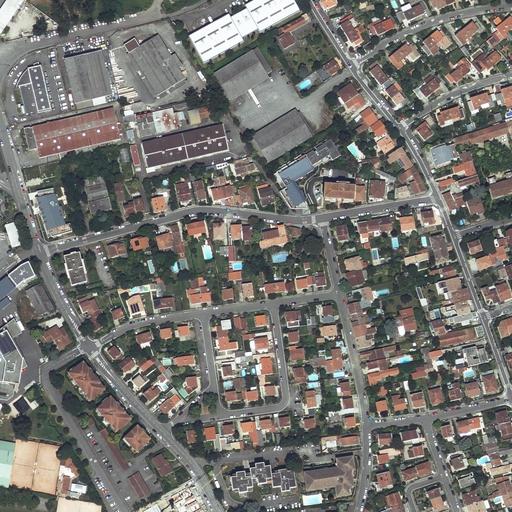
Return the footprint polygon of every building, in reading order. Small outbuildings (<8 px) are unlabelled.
[(7,0),(0,10),(0,28),(2,30),(23,0),(7,0)] [(300,11),(293,0),(254,0),(245,5),(246,9),(230,18),(228,14),(188,36),(204,63),(244,42),(242,38),(258,30),(260,33),(300,11)] [(334,5),(334,4),(336,3),(335,0),(319,0),(324,10),(334,5)] [(439,6),(440,8),(446,6),(443,0),(435,0),(434,1),(434,0),(430,0),(433,8),(439,6)] [(419,3),(419,6),(412,9),(416,18),(421,15),(420,12),(426,10),(422,2),(419,3)] [(408,18),(410,21),(416,18),(412,9),(403,12),(402,10),(399,12),(403,20),(408,18)] [(279,38),(284,48),(294,42),(289,32),(311,20),(307,13),(302,16),(303,18),(283,29),(282,27),(277,30),(281,36),(279,38)] [(343,28),(341,29),(345,36),(354,30),(351,25),(356,21),(352,15),(339,22),(343,28)] [(388,17),(389,18),(381,22),(382,24),(385,32),(391,29),(390,27),(396,24),(391,15),(388,17)] [(511,19),(509,22),(507,20),(503,23),(509,31),(511,28),(511,19)] [(480,34),(484,31),(481,27),(476,23),(471,27),(469,25),(465,29),(471,36),(478,31),(480,34)] [(498,27),(499,30),(492,36),(492,37),(498,43),(504,38),(502,36),(509,31),(503,23),(498,27)] [(379,32),(380,34),(385,32),(382,24),(374,27),(373,25),(369,26),(373,35),(379,32)] [(468,41),(467,39),(471,36),(465,29),(460,33),(461,35),(457,38),(462,46),(468,41)] [(361,33),(357,35),(354,30),(345,36),(349,41),(351,40),(355,46),(365,39),(361,33)] [(439,34),(437,32),(430,37),(436,45),(439,42),(441,45),(445,42),(444,41),(448,39),(441,32),(439,34)] [(129,53),(131,52),(158,95),(186,78),(179,68),(172,56),(159,35),(140,46),(135,38),(124,45),(129,53)] [(432,53),(431,52),(438,47),(436,45),(430,37),(423,43),(424,45),(421,47),(428,56),(432,53)] [(492,47),(498,43),(492,37),(487,41),(492,47)] [(403,47),(398,51),(404,58),(409,55),(413,61),(419,56),(410,45),(405,49),(403,47)] [(258,47),(247,53),(261,76),(266,73),(272,70),(258,47)] [(464,47),(460,49),(467,57),(470,54),(464,47)] [(481,49),(475,55),(478,57),(483,52),(481,49)] [(489,52),(491,55),(488,58),(494,65),(499,61),(497,59),(499,57),(493,49),(489,52)] [(64,59),(74,103),(111,94),(101,50),(64,59)] [(388,59),(390,61),(397,70),(400,68),(398,64),(404,58),(398,51),(393,55),(395,57),(393,59),(392,57),(388,59)] [(127,55),(154,98),(158,95),(131,52),(129,53),(127,55)] [(247,53),(226,65),(241,88),(261,76),(247,53)] [(487,67),(489,69),(494,65),(488,58),(484,53),(481,56),(475,61),(476,63),(473,66),(479,74),(483,71),(487,67)] [(172,56),(179,68),(182,65),(175,54),(172,56)] [(324,74),(327,78),(340,69),(334,60),(325,66),(328,71),(324,74)] [(462,63),(463,65),(457,70),(463,78),(468,74),(466,72),(470,68),(465,61),(462,63)] [(19,88),(25,115),(50,110),(40,66),(38,66),(37,62),(33,65),(34,67),(30,68),(28,69),(26,70),(23,71),(21,74),(19,76),(17,79),(16,82),(15,85),(15,89),(19,88)] [(373,73),(371,75),(374,80),(383,73),(377,66),(378,65),(376,62),(368,68),(373,73)] [(226,65),(210,74),(216,83),(213,84),(222,99),(228,96),(241,88),(226,65)] [(455,80),(457,82),(463,78),(457,70),(451,75),(450,73),(445,77),(451,84),(455,80)] [(383,73),(374,80),(379,85),(381,83),(385,88),(392,81),(390,79),(388,80),(383,73)] [(261,76),(241,88),(243,91),(263,79),(261,76)] [(432,79),(430,77),(424,82),(427,86),(432,93),(442,85),(435,76),(432,79)] [(158,95),(161,100),(186,84),(185,82),(188,81),(186,78),(158,95)] [(392,81),(385,88),(388,93),(387,95),(390,99),(398,93),(401,91),(392,81)] [(331,103),(335,110),(358,94),(354,90),(352,91),(349,86),(338,93),(340,97),(331,103)] [(426,95),(427,97),(432,93),(427,86),(420,91),(418,88),(414,91),(421,100),(426,95)] [(505,103),(504,99),(511,96),(511,95),(509,87),(503,89),(504,92),(498,94),(500,100),(501,104),(505,103)] [(241,88),(228,96),(230,99),(243,91),(241,88)] [(398,93),(390,99),(394,105),(397,103),(401,108),(409,102),(407,99),(404,100),(398,93)] [(485,97),(484,94),(478,96),(481,105),(488,103),(489,107),(494,105),(490,95),(485,97)] [(354,106),(357,111),(366,105),(359,95),(345,104),(348,110),(354,106)] [(474,110),(473,108),(481,105),(478,96),(472,98),(472,101),(467,102),(470,111),(474,110)] [(189,111),(192,123),(201,121),(200,118),(215,114),(213,105),(189,111)] [(26,129),(31,151),(39,149),(41,157),(120,139),(113,108),(33,127),(33,128),(26,129)] [(137,120),(141,135),(177,127),(176,124),(180,123),(178,111),(174,112),(173,108),(137,116),(136,114),(123,117),(125,123),(137,120)] [(356,130),(359,134),(378,121),(369,108),(360,114),(362,117),(359,119),(364,125),(356,130)] [(251,135),(252,138),(253,138),(297,112),(294,109),(251,135)] [(456,111),(455,109),(449,111),(452,119),(460,117),(461,119),(465,118),(461,109),(456,111)] [(314,134),(300,111),(297,112),(298,114),(311,136),(314,134)] [(444,124),(443,122),(452,119),(449,111),(443,113),(444,115),(438,117),(441,125),(444,124)] [(248,141),(250,145),(275,129),(298,114),(297,112),(253,138),(252,138),(248,141)] [(275,129),(285,151),(311,136),(298,114),(275,129)] [(378,137),(380,140),(387,135),(385,132),(387,131),(380,121),(370,128),(377,138),(378,137)] [(468,145),(509,132),(506,123),(500,125),(499,122),(493,124),(494,127),(468,136),(468,135),(465,135),(468,145)] [(425,123),(417,128),(422,134),(420,135),(424,141),(432,135),(425,127),(427,125),(425,123)] [(143,143),(149,167),(147,167),(148,172),(157,170),(156,166),(228,149),(222,125),(143,143)] [(250,145),(258,159),(260,158),(264,164),(285,151),(275,129),(250,145)] [(376,143),(384,154),(393,147),(394,145),(392,142),(390,144),(389,141),(391,140),(387,135),(380,140),(376,143)] [(444,143),(429,149),(435,169),(451,164),(450,161),(458,157),(461,165),(473,161),(468,145),(465,135),(453,139),(455,144),(446,147),(444,143)] [(307,203),(294,180),(341,154),(329,137),(267,174),(292,209),(307,208),(307,203)] [(133,165),(139,164),(137,145),(131,146),(133,165)] [(406,170),(413,166),(400,147),(388,156),(392,162),(396,160),(397,159),(400,162),(398,163),(402,168),(403,167),(406,170)] [(234,164),(237,175),(240,174),(255,169),(253,163),(249,164),(248,160),(234,164)] [(477,176),(473,161),(461,165),(454,167),(455,173),(465,171),(468,179),(471,178),(477,176)] [(371,166),(370,170),(390,179),(390,175),(377,168),(376,168),(371,166)] [(410,185),(415,194),(420,191),(420,193),(423,192),(426,191),(418,173),(413,166),(406,170),(407,172),(397,178),(400,183),(411,175),(415,181),(410,183),(410,185)] [(334,168),(333,176),(348,177),(349,170),(334,168)] [(240,174),(241,178),(247,176),(246,174),(255,171),(255,169),(240,174)] [(494,178),(488,180),(493,198),(511,192),(511,173),(505,175),(507,182),(497,185),(494,178)] [(176,184),(179,202),(191,199),(187,182),(191,181),(189,174),(184,176),(186,182),(176,184)] [(84,181),(91,215),(111,210),(104,176),(84,181)] [(220,183),(224,199),(233,196),(232,193),(230,187),(230,185),(226,186),(223,176),(218,177),(220,183)] [(473,183),(471,178),(468,179),(457,182),(459,188),(473,183)] [(195,183),(198,200),(206,198),(204,193),(202,181),(195,183)] [(472,190),(455,195),(456,199),(463,196),(481,190),(479,181),(474,183),(476,189),(472,191),(472,190)] [(371,182),(370,197),(383,198),(384,183),(371,182)] [(124,199),(120,183),(113,184),(117,201),(124,199)] [(211,190),(214,201),(224,199),(220,183),(216,184),(217,188),(211,190)] [(257,186),(262,205),(269,203),(268,202),(274,201),(269,183),(257,186)] [(340,185),(326,183),(325,197),(337,198),(337,199),(342,200),(342,199),(354,200),(355,186),(343,185),(343,184),(340,183),(340,185)] [(243,202),(248,201),(249,203),(255,202),(251,187),(247,188),(247,185),(239,187),(240,189),(241,193),(237,194),(239,203),(243,202)] [(406,186),(409,196),(415,194),(410,185),(406,186)] [(354,200),(354,201),(359,201),(359,200),(363,200),(365,187),(355,186),(354,200)] [(394,190),(394,198),(399,197),(409,196),(406,186),(402,188),(402,190),(394,190)] [(152,200),(155,212),(165,210),(162,192),(155,194),(156,199),(152,200)] [(442,195),(445,203),(452,200),(450,192),(442,195)] [(445,203),(449,211),(466,204),(465,202),(463,196),(456,199),(452,200),(445,203)] [(34,200),(37,211),(49,208),(47,197),(34,200)] [(484,212),(479,197),(465,202),(466,204),(469,215),(476,213),(477,215),(484,212)] [(135,205),(136,212),(145,210),(142,199),(134,201),(135,205)] [(124,207),(126,216),(137,214),(136,212),(135,205),(124,207)] [(421,213),(423,223),(428,222),(428,225),(434,224),(432,211),(421,213)] [(399,218),(401,231),(414,229),(413,217),(406,218),(406,217),(399,218)] [(367,222),(368,232),(381,230),(379,219),(367,222)] [(384,219),(379,219),(381,230),(381,232),(392,229),(390,219),(385,220),(384,219)] [(15,221),(4,225),(11,248),(22,245),(15,221)] [(186,225),(188,235),(205,232),(203,221),(186,225)] [(216,222),(215,238),(225,238),(225,222),(216,222)] [(358,223),(360,233),(368,232),(367,222),(358,223)] [(171,227),(173,234),(174,234),(176,244),(180,243),(179,239),(180,239),(177,225),(171,227)] [(233,227),(233,237),(243,237),(243,227),(243,225),(237,225),(237,227),(233,227)] [(336,227),(338,241),(348,239),(346,225),(336,227)] [(243,237),(243,239),(253,239),(252,227),(243,227),(243,237)] [(291,227),(293,236),(300,235),(299,229),(291,227)] [(261,234),(262,240),(274,238),(279,237),(278,230),(261,234)] [(158,239),(160,250),(170,246),(171,251),(174,250),(176,249),(173,234),(169,235),(169,234),(163,236),(164,237),(158,239)] [(274,238),(275,244),(286,242),(286,241),(288,240),(288,235),(285,236),(279,237),(274,238)] [(430,239),(433,251),(446,247),(444,242),(442,242),(441,236),(430,239)] [(131,241),(134,251),(149,247),(147,238),(140,240),(140,238),(131,241)] [(259,247),(260,253),(263,252),(262,247),(271,245),(272,246),(273,246),(273,245),(275,244),(274,238),(262,240),(258,241),(260,247),(259,247)] [(495,250),(498,257),(504,255),(502,249),(505,248),(503,240),(493,244),(495,250)] [(478,241),(468,245),(471,254),(481,251),(478,241)] [(108,247),(111,257),(125,253),(123,244),(117,246),(116,245),(108,247)] [(433,251),(436,263),(447,260),(445,254),(447,254),(446,247),(433,251)] [(494,265),(491,259),(497,257),(495,250),(489,252),(490,256),(488,257),(476,261),(479,270),(494,265)] [(405,258),(406,264),(423,260),(422,256),(427,256),(427,252),(422,253),(417,255),(405,258)] [(64,257),(71,286),(87,282),(80,253),(64,257)] [(359,256),(345,260),(346,265),(349,265),(350,272),(361,269),(362,269),(360,260),(359,256)] [(8,275),(9,276),(16,286),(17,286),(23,281),(35,276),(30,263),(17,269),(16,268),(8,275)] [(442,269),(444,279),(455,276),(452,266),(442,269)] [(498,271),(500,278),(507,276),(505,268),(498,271)] [(350,272),(346,273),(347,278),(349,278),(351,286),(364,283),(361,269),(350,272)] [(311,276),(312,284),(316,284),(316,287),(325,285),(323,272),(318,273),(319,277),(315,278),(315,275),(311,276)] [(16,286),(9,276),(7,277),(6,277),(0,281),(0,300),(16,288),(15,287),(16,286)] [(296,280),(298,289),(307,288),(307,285),(312,284),(311,276),(306,277),(306,279),(296,280)] [(274,283),(275,292),(285,291),(283,282),(274,283)] [(242,284),(244,296),(253,295),(251,283),(242,284)] [(264,285),(265,293),(275,292),(274,283),(264,285)] [(434,283),(416,288),(420,300),(425,299),(426,298),(425,295),(422,296),(421,292),(436,288),(434,283)] [(510,297),(505,283),(499,285),(495,287),(500,301),(504,299),(504,298),(510,297)] [(31,301),(40,318),(54,309),(41,285),(27,293),(31,301)] [(486,285),(481,287),(485,300),(490,298),(492,299),(494,304),(499,302),(494,288),(488,290),(486,285)] [(222,290),(224,299),(233,298),(232,288),(222,290)] [(466,289),(451,293),(453,298),(467,294),(466,289)] [(191,298),(192,304),(202,303),(200,294),(196,294),(195,290),(187,291),(188,295),(191,295),(191,298)] [(27,293),(21,297),(25,305),(31,301),(27,293)] [(200,294),(202,303),(211,301),(210,293),(200,294)] [(362,302),(348,305),(350,315),(351,314),(361,312),(362,312),(361,308),(370,305),(369,303),(374,302),(372,293),(370,294),(363,296),(363,299),(361,299),(362,302)] [(10,294),(0,302),(0,311),(15,299),(10,294)] [(453,298),(454,304),(469,300),(467,294),(453,298)] [(88,310),(91,316),(99,312),(94,300),(89,302),(87,297),(78,301),(83,312),(88,310)] [(163,299),(164,308),(174,306),(172,297),(163,299)] [(154,300),(155,309),(164,308),(163,299),(154,300)] [(466,302),(454,305),(457,315),(469,312),(466,302)] [(129,306),(132,314),(141,311),(139,303),(129,306)] [(324,317),(324,319),(336,317),(335,315),(332,315),(331,305),(322,307),(323,311),(319,312),(320,317),(324,317)] [(111,313),(114,320),(123,317),(120,309),(111,313)] [(401,316),(397,317),(401,336),(402,336),(403,336),(404,335),(405,333),(405,332),(416,329),(413,316),(410,317),(408,309),(400,311),(401,316)] [(287,322),(288,322),(289,327),(299,326),(298,320),(300,320),(299,310),(285,312),(286,322),(287,322)] [(475,311),(443,320),(444,323),(447,322),(448,324),(477,316),(475,311)] [(88,321),(94,332),(102,327),(99,321),(103,319),(102,318),(99,312),(91,316),(92,319),(88,321)] [(351,314),(352,320),(357,319),(357,321),(352,322),(352,323),(353,327),(369,323),(368,314),(362,316),(361,312),(351,314)] [(255,317),(257,326),(266,325),(264,315),(255,317)] [(218,338),(227,337),(226,329),(231,328),(230,319),(221,321),(222,325),(217,326),(218,338)] [(234,320),(236,329),(238,329),(239,335),(243,335),(242,330),(242,328),(240,319),(234,320)] [(20,332),(14,320),(0,330),(0,399),(8,401),(10,386),(19,387),(21,377),(21,371),(27,368),(23,359),(12,339),(22,334),(20,332)] [(441,320),(428,323),(433,336),(435,336),(436,337),(446,334),(441,320)] [(353,327),(355,338),(372,334),(376,333),(375,328),(374,322),(369,323),(353,327)] [(498,326),(502,336),(509,334),(508,332),(504,322),(501,323),(498,326)] [(323,326),(324,336),(337,334),(335,325),(323,326)] [(174,331),(175,337),(189,336),(188,327),(178,328),(178,331),(174,331)] [(45,337),(48,342),(55,339),(61,349),(72,342),(64,329),(57,333),(56,330),(45,337)] [(161,330),(162,338),(172,337),(170,329),(161,330)] [(438,337),(441,346),(473,340),(471,329),(438,337)] [(135,336),(137,342),(139,344),(151,340),(149,332),(135,336)] [(288,333),(289,343),(298,341),(297,332),(288,333)] [(371,346),(370,339),(373,338),(372,334),(355,338),(358,349),(371,346)] [(218,338),(220,350),(238,348),(237,342),(228,343),(227,337),(218,338)] [(268,338),(254,339),(255,349),(267,347),(267,344),(268,344),(268,338)] [(114,347),(108,352),(117,362),(123,357),(114,347)] [(466,353),(469,367),(489,362),(484,348),(477,351),(476,347),(463,350),(464,354),(466,353)] [(370,362),(384,359),(382,348),(378,349),(360,353),(361,357),(368,356),(370,362)] [(291,350),(292,360),(304,358),(302,349),(291,350)] [(331,350),(333,359),(342,358),(341,353),(342,353),(341,349),(331,350)] [(427,364),(423,365),(424,367),(426,375),(434,373),(431,363),(432,363),(431,358),(440,356),(439,350),(430,352),(425,354),(427,364)] [(414,362),(421,361),(419,353),(413,354),(414,362)] [(174,359),(175,367),(194,365),(193,356),(174,359)] [(236,357),(237,362),(240,362),(241,366),(247,365),(246,361),(246,357),(246,356),(236,357)] [(128,357),(119,365),(125,372),(134,364),(128,357)] [(137,364),(140,367),(147,361),(144,357),(137,364)] [(262,370),(262,371),(272,370),(270,358),(261,359),(261,363),(262,370)] [(333,359),(334,369),(344,368),(343,364),(342,364),(342,358),(333,359)] [(368,362),(370,370),(379,368),(379,371),(387,369),(385,358),(384,359),(370,362),(368,362)] [(69,373),(90,401),(105,389),(97,378),(93,381),(91,378),(94,375),(83,361),(69,373)] [(140,367),(143,371),(150,365),(147,361),(140,367)] [(222,368),(223,376),(232,375),(231,367),(222,368)] [(368,374),(370,385),(375,384),(374,380),(381,379),(380,377),(398,372),(397,367),(387,369),(379,371),(379,372),(368,374)] [(412,374),(413,379),(422,377),(426,376),(426,375),(424,367),(417,369),(418,372),(412,374)] [(164,371),(162,373),(167,379),(170,377),(173,375),(168,368),(164,371)] [(293,369),(295,384),(299,383),(306,382),(305,377),(303,377),(302,368),(293,369)] [(484,386),(486,393),(497,390),(493,375),(491,375),(490,372),(481,374),(483,381),(480,382),(481,387),(484,386)] [(162,373),(157,377),(168,389),(169,391),(167,392),(166,391),(163,394),(164,396),(165,395),(174,387),(170,383),(167,379),(162,373)] [(139,376),(133,381),(138,388),(144,382),(139,376)] [(186,378),(187,387),(184,389),(188,394),(197,388),(197,386),(196,377),(186,378)] [(340,384),(341,396),(351,395),(349,382),(340,384)] [(448,386),(451,401),(461,398),(459,389),(458,389),(458,388),(457,383),(451,384),(452,385),(448,386)] [(465,386),(468,397),(479,395),(476,383),(465,386)] [(150,388),(143,394),(149,401),(163,390),(159,386),(152,391),(150,388)] [(264,388),(265,396),(275,395),(274,386),(264,388)] [(375,388),(377,395),(387,393),(385,386),(375,388)] [(247,398),(247,401),(258,399),(256,387),(250,388),(250,392),(246,393),(247,398)] [(428,391),(432,405),(443,403),(439,389),(428,391)] [(305,391),(308,407),(316,406),(316,405),(314,395),(314,390),(305,391)] [(225,393),(226,402),(241,399),(241,393),(235,394),(235,391),(225,393)] [(410,396),(413,408),(425,406),(422,393),(410,396)] [(169,399),(159,407),(165,414),(181,401),(176,394),(170,400),(169,399)] [(96,409),(117,431),(130,418),(123,410),(118,414),(115,412),(120,407),(110,396),(96,409)] [(392,398),(394,411),(405,408),(403,399),(395,400),(395,398),(392,398)] [(342,400),(344,410),(353,408),(352,399),(342,400)] [(19,400),(13,406),(23,416),(29,411),(19,400)] [(376,403),(378,411),(387,409),(385,401),(376,403)] [(505,412),(496,414),(497,422),(498,425),(508,422),(507,418),(506,418),(505,412)] [(85,419),(88,424),(94,421),(91,416),(85,419)] [(279,418),(280,427),(290,426),(289,417),(279,418)] [(345,419),(346,427),(355,426),(354,417),(345,419)] [(468,421),(470,430),(480,427),(478,418),(468,421)] [(300,421),(301,429),(315,427),(314,419),(300,421)] [(261,421),(262,430),(272,429),(270,420),(261,421)] [(457,423),(459,434),(460,434),(470,432),(470,430),(468,421),(457,423)] [(242,424),(243,432),(249,432),(251,431),(253,440),(253,443),(258,442),(257,433),(257,430),(256,423),(252,423),(252,422),(242,424)] [(497,425),(498,430),(500,429),(502,436),(511,433),(509,422),(508,422),(498,425),(497,425)] [(221,428),(223,435),(235,434),(233,425),(225,426),(225,428),(221,428)] [(440,427),(443,438),(452,436),(449,425),(440,427)] [(100,431),(123,471),(130,468),(107,427),(100,431)] [(125,439),(138,453),(151,440),(146,434),(144,436),(142,434),(144,432),(139,427),(125,439)] [(205,429),(207,440),(216,439),(214,427),(205,429)] [(187,431),(188,443),(198,441),(197,436),(200,435),(199,429),(187,431)] [(400,433),(402,442),(418,439),(417,434),(416,434),(416,431),(408,433),(408,432),(400,433)] [(378,434),(379,444),(392,443),(391,434),(378,434)] [(341,438),(342,446),(358,444),(356,436),(342,438),(342,435),(335,435),(336,439),(341,438)] [(300,444),(300,451),(317,449),(316,442),(300,444)] [(485,446),(488,455),(493,454),(491,448),(495,446),(495,444),(489,445),(485,446)] [(413,450),(408,451),(409,458),(414,457),(423,456),(422,449),(421,448),(421,449),(420,446),(413,447),(413,450)] [(377,455),(379,463),(388,461),(387,451),(381,453),(381,455),(377,455)] [(451,460),(454,470),(463,467),(462,464),(465,463),(462,455),(459,456),(458,454),(451,456),(452,459),(451,460)] [(496,468),(495,466),(500,465),(497,455),(488,457),(491,463),(493,469),(496,468)] [(164,477),(173,472),(168,463),(166,464),(165,462),(161,456),(154,460),(158,469),(159,468),(164,477)] [(65,462),(61,461),(57,489),(68,491),(70,478),(75,475),(76,476),(76,477),(81,474),(73,463),(71,463),(72,458),(66,458),(65,462)] [(355,464),(354,458),(338,461),(338,464),(339,468),(339,471),(336,471),(334,472),(334,470),(330,470),(329,470),(321,472),(305,474),(307,490),(315,489),(316,491),(323,489),(331,488),(336,488),(337,491),(338,491),(339,497),(352,496),(351,488),(349,480),(354,480),(353,476),(353,471),(354,471),(353,464),(355,464)] [(231,477),(233,489),(239,488),(239,492),(247,491),(247,487),(253,486),(252,479),(258,478),(258,484),(267,482),(266,478),(272,478),(273,487),(281,486),(282,491),(290,490),(290,487),(296,486),(294,470),(287,471),(287,468),(279,470),(279,473),(271,474),(270,465),(264,466),(264,462),(255,463),(256,467),(250,468),(251,476),(245,477),(245,471),(236,472),(237,476),(231,477)] [(430,469),(428,463),(415,467),(415,468),(418,476),(428,473),(429,472),(430,471),(430,469)] [(491,470),(494,480),(498,479),(497,475),(510,472),(509,466),(493,470),(493,469),(491,463),(487,464),(489,471),(491,470)] [(415,468),(402,472),(404,476),(403,476),(404,480),(418,476),(415,468)] [(375,485),(376,490),(387,487),(386,486),(391,485),(388,471),(376,474),(379,484),(375,485)] [(128,479),(139,499),(151,492),(139,472),(128,479)] [(458,481),(460,487),(474,482),(472,475),(474,475),(473,472),(461,476),(462,479),(458,481)] [(490,498),(490,499),(499,497),(502,496),(508,495),(507,493),(511,492),(507,477),(499,478),(498,479),(494,480),(491,480),(492,482),(493,482),(494,483),(497,482),(500,491),(494,493),(495,495),(489,497),(490,498)] [(193,500),(195,503),(202,499),(196,489),(192,491),(186,482),(178,486),(180,490),(183,488),(186,494),(187,497),(190,501),(193,500)] [(85,493),(86,485),(71,484),(70,491),(85,493)] [(437,489),(428,492),(430,500),(431,500),(440,497),(437,489)] [(463,494),(467,505),(481,501),(480,495),(476,497),(474,491),(463,494)] [(397,492),(388,495),(393,508),(402,505),(397,492)] [(508,495),(502,496),(506,508),(508,508),(511,506),(511,492),(507,493),(508,495)] [(177,507),(180,511),(195,503),(193,500),(190,501),(187,497),(177,502),(179,506),(177,507)] [(440,497),(431,500),(435,510),(443,507),(440,497)] [(467,505),(468,511),(482,511),(486,511),(482,500),(481,501),(467,505)]
